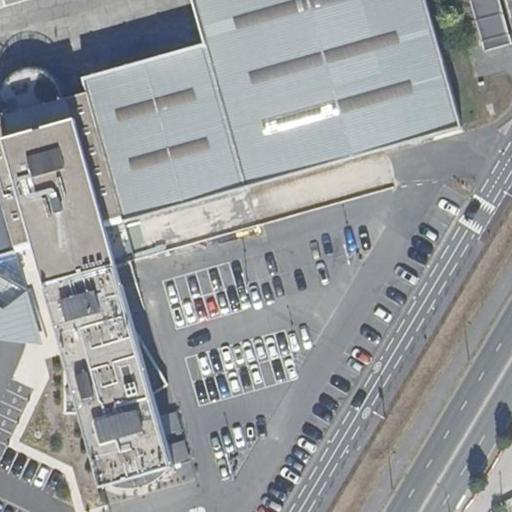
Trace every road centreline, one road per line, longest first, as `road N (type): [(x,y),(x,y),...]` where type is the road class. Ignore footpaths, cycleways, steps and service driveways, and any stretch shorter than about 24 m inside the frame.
road 1 (unclassified): [(296,511),(511,157)]
road 2 (primary): [(511,325),(399,511)]
road 3 (unknown): [(363,284),(202,344)]
road 4 (primary): [(440,511),(511,391)]
